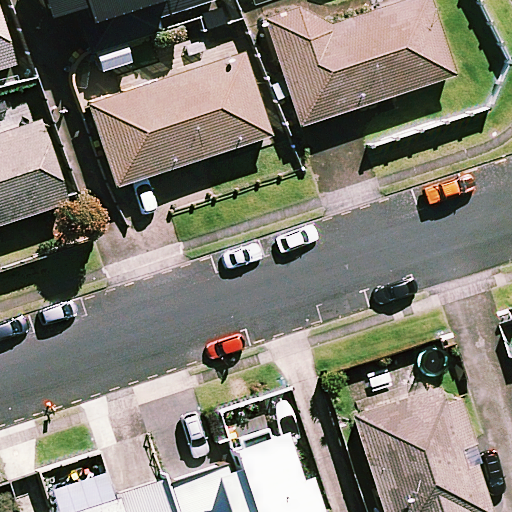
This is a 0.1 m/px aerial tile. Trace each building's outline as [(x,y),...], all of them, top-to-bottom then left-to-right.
[(208,0),(35,0),(42,20),(72,9),(88,54),(156,30),(152,20),(208,0)] [(263,23),(281,79),(268,83),(274,103),(287,99),(296,126),(448,77),(422,0),(409,0),(320,29),(312,6),(263,23)] [(0,67),(11,65),(0,29),(0,67)] [(265,136),(239,55),(85,106),(112,187),(265,136)] [(0,223),(63,203),(36,122),(0,134),(0,223)] [(472,511),(432,385),(347,413),(378,511),(472,511)] [(299,511),(272,428),(220,446),(225,461),(163,481),(161,475),(123,487),(111,450),(36,475),(48,511),(299,511)]
